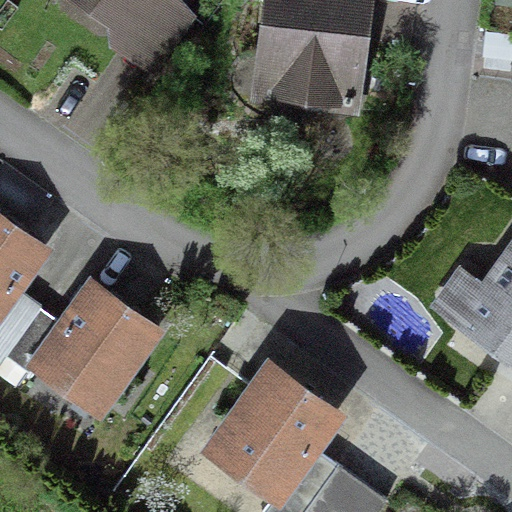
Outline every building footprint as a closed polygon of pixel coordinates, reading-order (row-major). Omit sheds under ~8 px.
[(103,0),(129,18),(123,25),(125,26),(143,0),(103,0)] [(275,56),(271,95),(271,97),(350,107),(363,0),(267,0),(261,54),(275,56)] [(0,303),(39,250),(0,222),(0,303)] [(511,250),(461,322),(511,358),(511,250)] [(151,330),(90,287),(34,364),(69,389),(76,379),(102,398),(151,330)] [(333,414),(268,367),(209,448),(274,495),(333,414)] [(336,466),(302,511),(376,511),(384,501),(336,466)]
